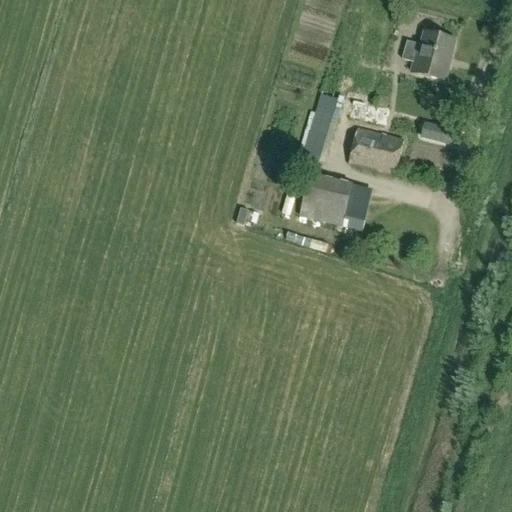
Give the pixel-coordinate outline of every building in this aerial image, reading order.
[(414,65),(412,75),(446,84),(456,43),(425,35),(422,47),(408,44),(403,62),(414,65)] [(302,157),(325,165),(344,100),(322,92),(302,157)] [(386,129),(389,111),(354,103),(349,120),(386,129)] [(404,143),(357,131),(348,166),(395,178),(404,143)] [(309,177),(299,219),(342,229),(352,188),(309,177)]
